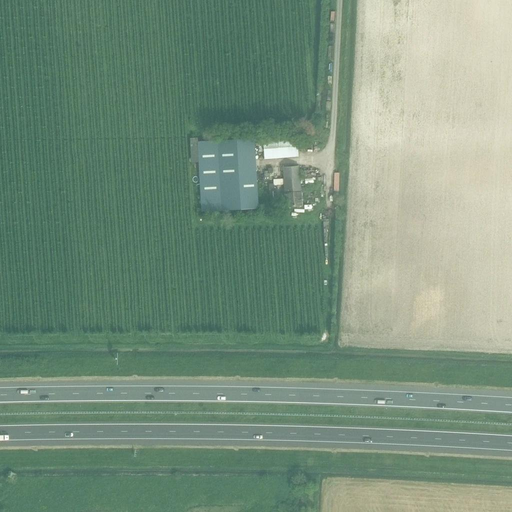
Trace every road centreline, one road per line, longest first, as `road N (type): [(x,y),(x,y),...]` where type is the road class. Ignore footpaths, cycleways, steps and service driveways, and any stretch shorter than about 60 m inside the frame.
road 1 (motorway): [(511,404),(149,392),(0,396)]
road 2 (motorway): [(0,433),(511,443)]
road 3 (unclassified): [(330,213),(341,0)]
